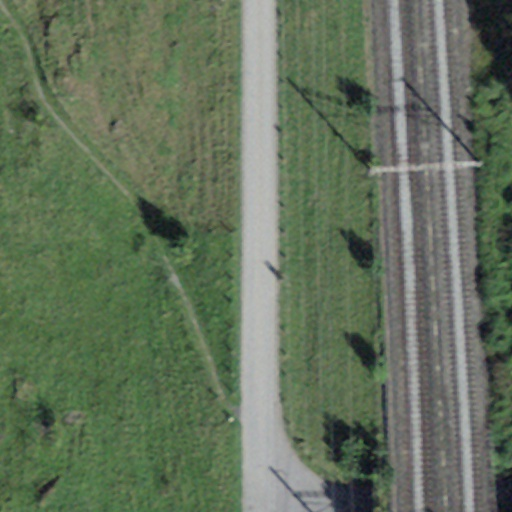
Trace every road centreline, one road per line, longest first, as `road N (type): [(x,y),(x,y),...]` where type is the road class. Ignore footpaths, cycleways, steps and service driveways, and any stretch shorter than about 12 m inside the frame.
road 1 (unclassified): [(256,0),(262,504)]
road 2 (unclassified): [(262,504),(511,489)]
